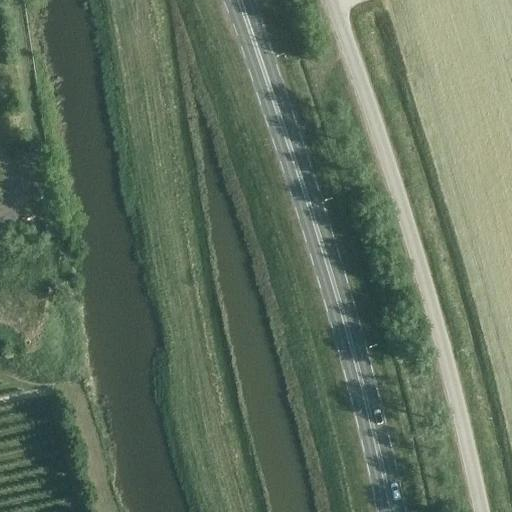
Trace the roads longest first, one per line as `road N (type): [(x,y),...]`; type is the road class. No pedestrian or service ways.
road 1 (primary): [(392,511),(328,268),(237,0)]
road 2 (unclassified): [(332,0),(427,294),(480,511)]
